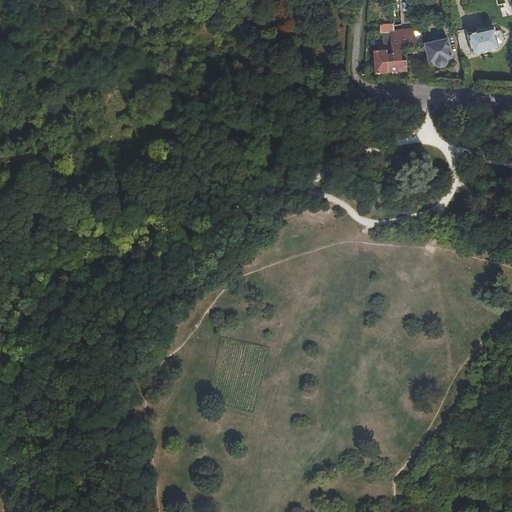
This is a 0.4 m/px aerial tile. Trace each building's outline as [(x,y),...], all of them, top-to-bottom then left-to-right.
[(395,30),(394,24),(382,25),(382,33),(385,33),(386,45),(392,45),(391,33),(396,32),(395,30)] [(495,26),(468,33),(473,55),(501,48),(495,26)] [(389,72),(408,70),(408,60),(402,58),(401,50),(418,46),(417,38),(415,32),(404,33),(403,30),(395,30),(396,32),(391,33),(392,45),(393,53),(394,59),(388,60),(389,72)] [(453,58),(448,39),(425,44),(429,64),(435,62),(436,66),(440,68),(446,67),(448,63),(447,60),(453,58)] [(376,73),(389,73),(389,72),(388,60),(394,59),(393,53),(386,54),(386,49),(374,50),(376,73)]
